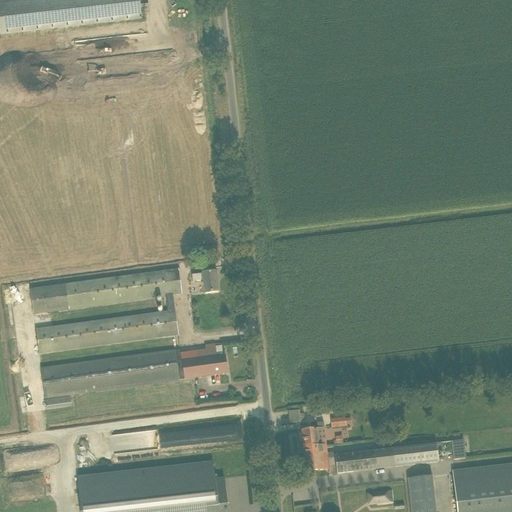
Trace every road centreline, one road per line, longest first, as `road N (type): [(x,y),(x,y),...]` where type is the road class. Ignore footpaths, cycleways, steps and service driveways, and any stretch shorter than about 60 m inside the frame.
road 1 (unclassified): [(277,511),(219,0)]
road 2 (track): [(511,203),(246,235)]
